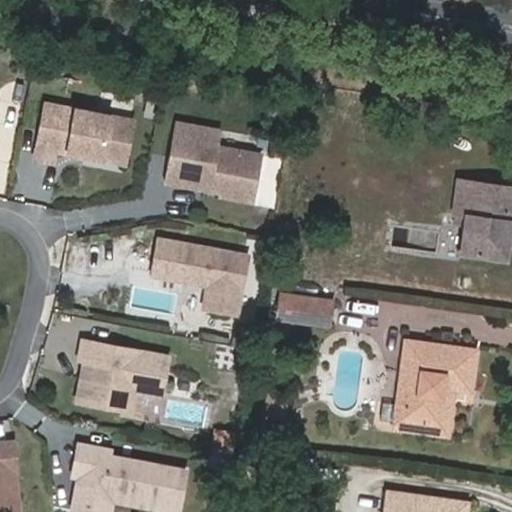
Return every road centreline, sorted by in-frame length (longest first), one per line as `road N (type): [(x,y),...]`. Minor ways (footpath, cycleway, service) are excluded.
road 1 (residential): [(0,222),(25,231),(40,258),(15,380),(0,398)]
road 2 (tertiary): [(511,25),(338,0)]
